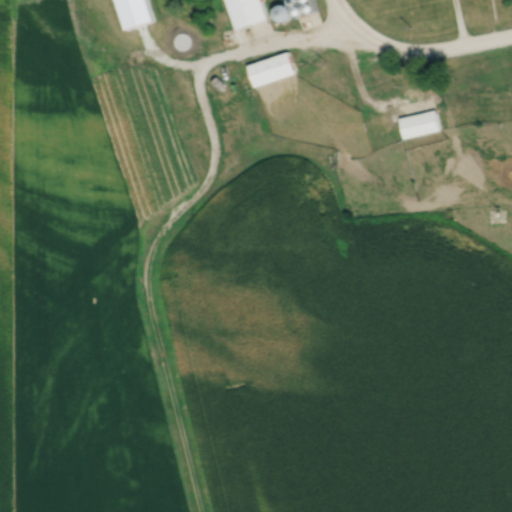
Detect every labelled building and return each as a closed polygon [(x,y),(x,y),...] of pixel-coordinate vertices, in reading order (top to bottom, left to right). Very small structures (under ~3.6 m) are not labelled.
[(116,0),(127,31),(156,20),(148,0),(116,0)] [(225,0),(236,29),(268,17),(262,0),(225,0)] [(277,11),(283,22),(293,17),(287,5),(277,11)] [(248,65),(255,86),(295,73),(288,51),(248,65)] [(399,117),(405,139),(443,129),(437,108),(399,117)]
